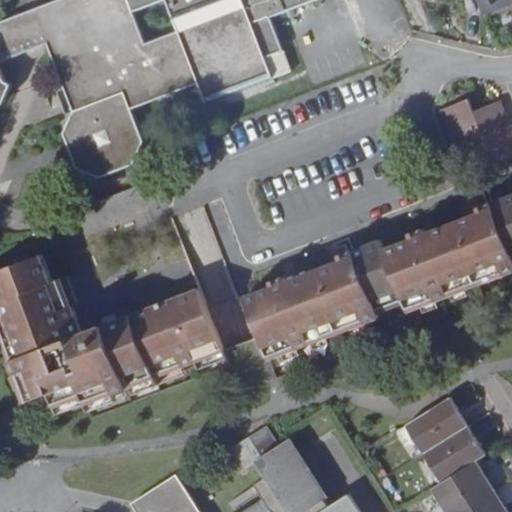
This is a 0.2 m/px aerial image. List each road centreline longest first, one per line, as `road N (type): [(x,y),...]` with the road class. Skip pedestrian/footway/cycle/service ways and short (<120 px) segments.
road 1 (residential): [(401,99),(430,177),(254,247),(223,168)]
road 2 (residential): [(223,168),(57,224),(0,217)]
road 3 (residential): [(223,168),(401,99)]
